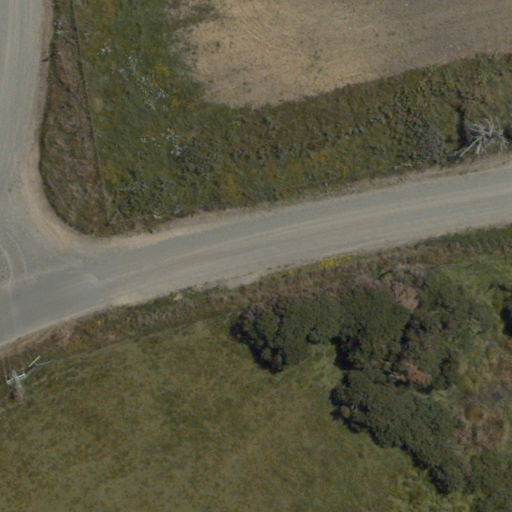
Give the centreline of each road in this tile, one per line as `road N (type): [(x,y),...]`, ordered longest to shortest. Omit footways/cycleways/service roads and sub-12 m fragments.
road 1 (unclassified): [(0,306),(177,253),(511,197)]
road 2 (residential): [(15,0),(0,185)]
